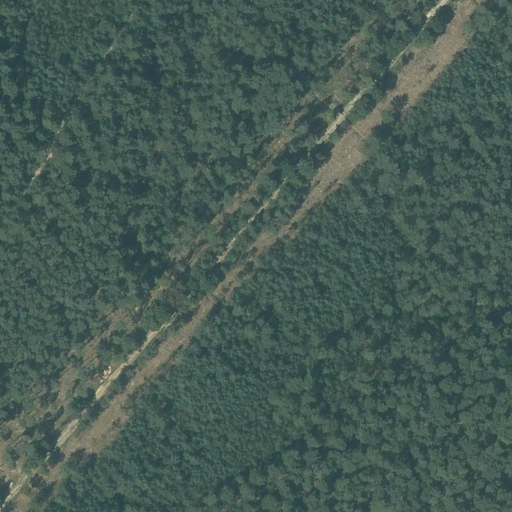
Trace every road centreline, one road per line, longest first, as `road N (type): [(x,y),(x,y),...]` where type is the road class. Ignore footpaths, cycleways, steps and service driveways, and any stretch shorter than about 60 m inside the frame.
road 1 (track): [(0,504),(441,0)]
road 2 (unknown): [(136,0),(0,229)]
